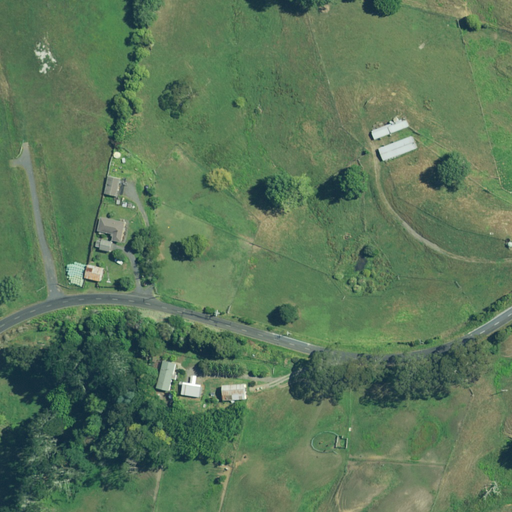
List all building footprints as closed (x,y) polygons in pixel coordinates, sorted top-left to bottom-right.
[(410,127),(407,119),(374,131),(377,139),(410,127)] [(418,148),(413,136),(380,149),(385,160),(418,148)] [(122,179),(110,176),(107,194),(119,196),(122,179)] [(128,222),(103,218),(100,231),(115,234),(114,240),(124,242),(128,222)] [(114,242),(99,239),(98,246),(102,247),(102,250),(112,252),(114,242)] [(104,268),(89,265),(87,278),(102,281),(104,268)] [(177,363),(165,360),(158,388),(171,391),(177,363)] [(203,385),(185,383),(184,394),(201,397),(203,385)] [(249,400),(249,384),(226,385),(226,401),(249,400)]
